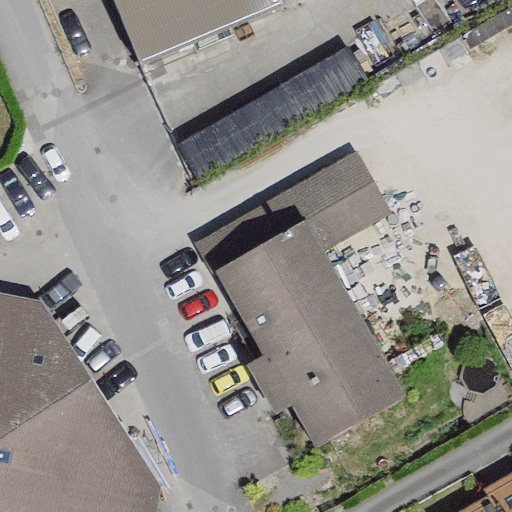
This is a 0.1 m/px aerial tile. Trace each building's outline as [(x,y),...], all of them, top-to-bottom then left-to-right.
[(288,0),(129,0),(156,62),(291,5),(288,0)] [(303,80),(178,137),(194,173),(320,117),(303,80)] [(411,399),(328,250),(393,213),(358,152),(247,214),(266,248),(224,272),(272,357),(255,367),(284,418),(301,408),(323,448),(411,399)] [(0,511),(161,511),(164,493),(47,307),(0,297),(0,511)] [(511,511),(511,487),(467,511),(511,511)]
